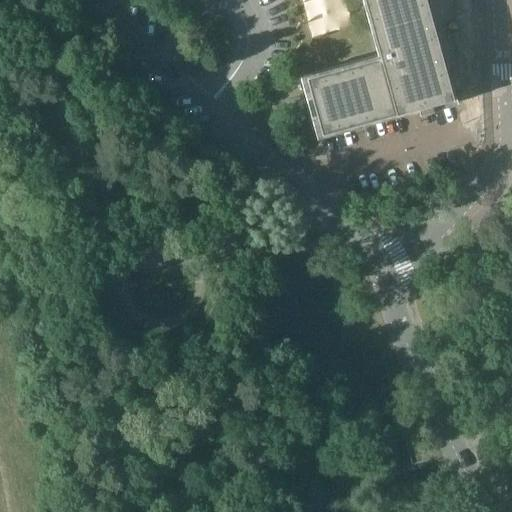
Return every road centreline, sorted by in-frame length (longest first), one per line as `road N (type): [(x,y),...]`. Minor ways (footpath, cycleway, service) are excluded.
road 1 (unclassified): [(382,278),(497,165),(508,139),(499,0)]
road 2 (unclassified): [(485,511),(382,278)]
road 3 (unclassified): [(382,278),(361,241),(202,109)]
road 4 (unclassified): [(202,109),(136,49),(106,0)]
road 5 (unclassified): [(202,109),(241,66),(244,16),(229,0)]
